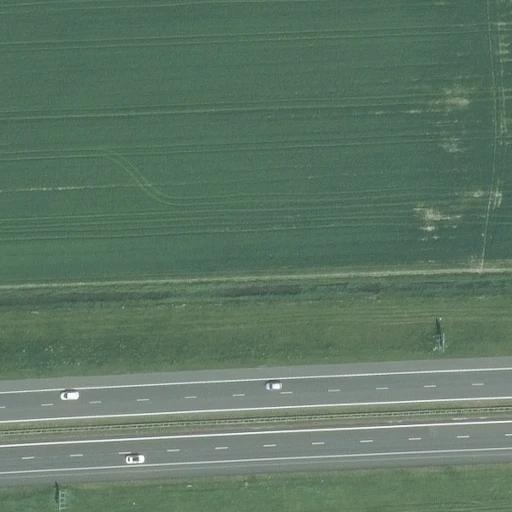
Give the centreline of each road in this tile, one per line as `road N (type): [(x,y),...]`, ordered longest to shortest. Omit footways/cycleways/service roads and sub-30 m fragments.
road 1 (motorway): [(511,383),(0,408)]
road 2 (motorway): [(0,460),(511,435)]
